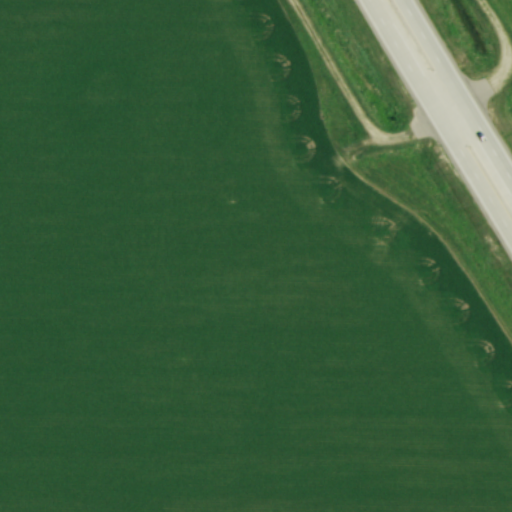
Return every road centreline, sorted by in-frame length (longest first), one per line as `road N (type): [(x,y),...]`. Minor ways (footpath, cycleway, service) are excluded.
road 1 (trunk): [(381,0),(511,226)]
road 2 (trunk): [(511,167),(411,0)]
